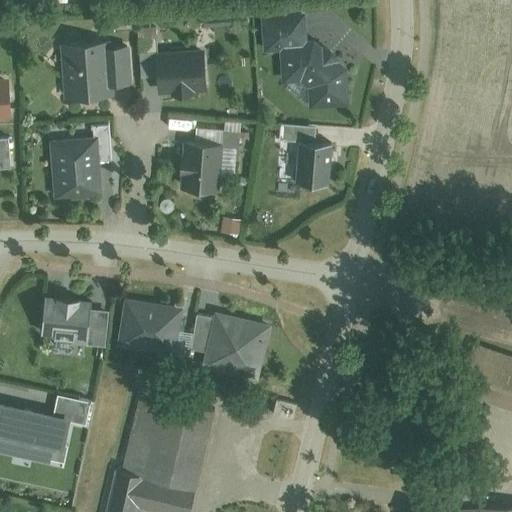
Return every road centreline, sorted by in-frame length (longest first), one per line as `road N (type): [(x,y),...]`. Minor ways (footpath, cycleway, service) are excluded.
road 1 (residential): [(403,0),(398,79),(350,283)]
road 2 (residential): [(350,283),(305,511)]
road 3 (residential): [(350,283),(137,246)]
road 4 (residential): [(137,246),(0,244)]
